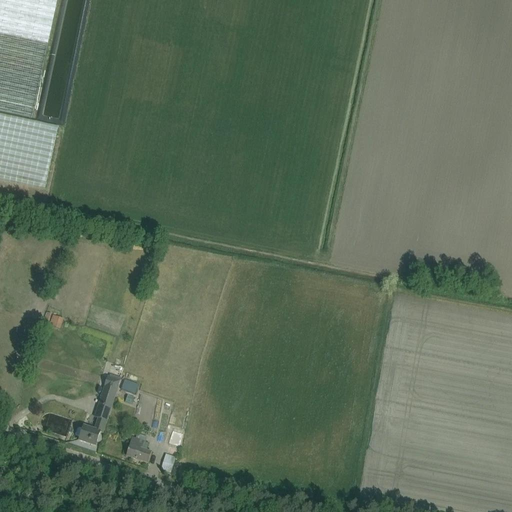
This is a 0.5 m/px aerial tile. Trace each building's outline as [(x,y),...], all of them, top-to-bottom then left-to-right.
[(0,0),(0,113),(32,120),(57,0),(0,0)] [(60,330),(63,320),(63,319),(60,318),(52,315),(49,326),(60,330)] [(95,447),(98,437),(100,433),(104,434),(120,380),(107,376),(104,387),(91,429),(83,426),(79,441),(95,447)] [(135,394),(138,385),(124,380),(121,390),(135,394)] [(182,442),(184,436),(175,434),(171,433),(170,439),(182,442)] [(132,438),(126,456),(148,464),(151,452),(147,451),(149,444),(145,443),(147,437),(137,434),(136,439),(132,438)]
